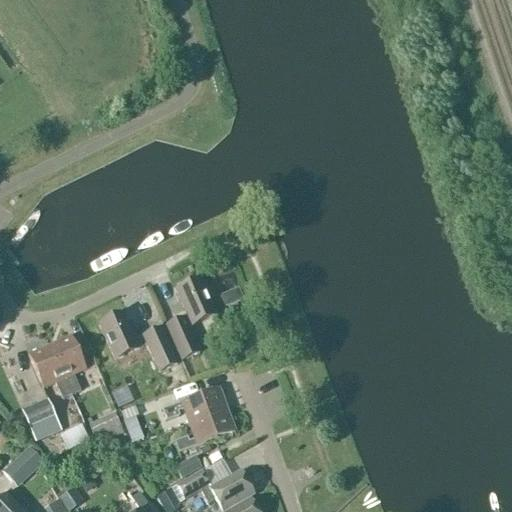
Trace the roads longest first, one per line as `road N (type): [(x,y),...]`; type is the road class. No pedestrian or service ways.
road 1 (unclassified): [(0,192),(188,94),(194,60),(176,0)]
road 2 (residential): [(161,268),(44,320),(17,316),(0,297)]
road 3 (residential): [(292,511),(242,375)]
